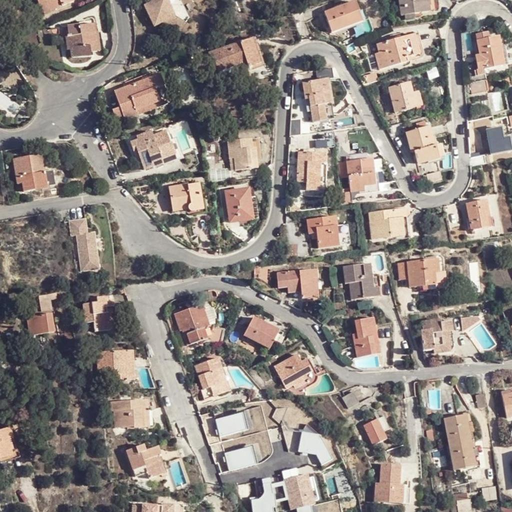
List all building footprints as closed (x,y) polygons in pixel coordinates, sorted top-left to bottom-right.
[(40,0),(42,5),(44,4),(48,12),(59,8),(58,6),(72,0),(40,0)] [(169,0),(155,0),(146,5),(157,26),(165,22),(180,34),(188,23),(177,14),(169,0)] [(183,0),(169,0),(177,14),(188,23),(192,19),(183,0)] [(433,0),(399,0),(402,17),(436,12),(433,0)] [(357,3),(325,14),(332,33),(363,22),(357,3)] [(80,24),(68,27),(70,36),(67,37),(70,50),(73,50),(75,57),(93,56),(92,52),(101,50),(95,23),(92,23),(92,20),(79,23),(80,24)] [(414,35),(377,45),(378,53),(375,54),(379,71),(410,62),(409,58),(416,56),(413,45),(416,44),(414,35)] [(477,71),(484,70),(501,67),(497,48),(501,48),(499,36),(476,41),(479,56),(474,57),(477,71)] [(232,53),(230,50),(208,57),(212,69),(216,67),(219,76),(237,70),(236,66),(246,63),(249,71),(260,67),(252,42),(239,46),(241,49),(232,53)] [(477,71),(479,80),(486,79),(484,70),(477,71)] [(130,80),(132,85),(151,79),(149,74),(130,80)] [(151,79),(132,85),(113,91),(119,106),(111,110),(116,123),(137,115),(135,110),(164,101),(167,99),(159,76),(151,79)] [(329,79),(304,84),(307,101),(311,100),(316,123),(337,119),(329,79)] [(479,80),(470,82),(471,93),(487,89),(486,79),(479,80)] [(409,84),(389,89),(395,114),(421,108),(418,92),(411,93),(409,84)] [(135,110),(137,115),(165,106),(164,101),(135,110)] [(511,124),(510,113),(499,115),(502,129),(511,127),(511,124)] [(349,128),(350,139),(368,138),(367,126),(349,128)] [(429,128),(407,134),(412,155),(414,154),(417,165),(440,159),(436,145),(434,145),(429,128)] [(131,143),(135,154),(139,153),(141,158),(145,170),(164,164),(163,160),(175,156),(166,133),(154,137),(153,132),(137,138),(138,141),(131,143)] [(227,145),(228,156),(234,156),(235,173),(260,172),(259,154),(262,153),(261,143),(227,145)] [(305,185),(305,193),(319,194),(320,166),(324,166),(325,156),(297,155),(296,184),(305,185)] [(15,161),(19,186),(25,184),(27,194),(37,192),(37,193),(49,190),(49,188),(57,187),(55,172),(48,173),(45,174),(42,156),(15,161)] [(369,160),(347,163),(351,194),(380,190),(378,175),(371,175),(369,160)] [(319,194),(305,193),(305,199),(325,200),(327,166),(324,166),(320,166),(319,194)] [(428,182),(441,178),(440,172),(426,175),(428,182)] [(188,185),(169,188),(173,212),(183,210),(185,214),(187,215),(190,216),(204,213),(199,185),(189,187),(188,185)] [(254,189),(225,194),(231,224),(258,219),(254,189)] [(487,201),(467,205),(472,231),(490,228),(488,218),(490,218),(487,201)] [(414,210),(404,211),(405,219),(410,219),(410,229),(416,228),(414,210)] [(405,219),(404,211),(376,214),(379,241),(416,237),(416,228),(410,229),(410,219),(405,219)] [(336,219),(308,221),(309,237),(316,236),(318,249),(339,248),(336,219)] [(81,221),(73,222),(75,236),(83,235),(81,221)] [(73,222),(65,223),(67,238),(74,237),(79,273),(97,270),(92,237),(89,238),(89,234),(83,235),(75,236),(73,222)] [(483,244),(484,251),(494,250),(493,243),(483,244)] [(283,244),(282,263),(296,262),(297,246),(283,244)] [(406,263),(409,280),(409,289),(435,285),(434,275),(438,275),(437,260),(406,263)] [(345,282),(349,281),(353,281),(356,298),(375,296),(372,273),(371,262),(344,265),(345,282)] [(400,281),(409,280),(406,263),(398,264),(400,281)] [(311,300),(323,296),(317,279),(321,278),(318,269),(281,282),(286,295),(295,293),(297,298),(306,294),(306,291),(308,290),(311,300)] [(372,273),(375,296),(381,295),(380,286),(382,286),(380,273),(372,273)] [(317,279),(323,296),(328,295),(321,278),(317,279)] [(51,295),(39,297),(42,313),(53,310),(52,302),(51,295)] [(90,304),(82,305),(84,324),(92,324),(93,333),(109,331),(107,315),(103,315),(103,309),(113,308),(112,298),(89,301),(90,304)] [(207,307),(177,315),(182,333),(185,332),(188,348),(212,341),(209,331),(214,329),(207,307)] [(35,318),(38,336),(55,333),(53,315),(35,318)] [(29,337),(38,336),(35,318),(27,319),(29,337)] [(358,339),(352,340),(356,357),(374,354),(371,338),(375,336),(372,318),(355,321),(357,333),(358,339)] [(266,330),(268,326),(253,319),(244,337),(270,350),(278,336),(266,330)] [(422,322),(423,331),(420,332),(421,337),(424,337),(425,342),(422,342),(424,352),(435,350),(435,353),(446,351),(446,344),(452,342),(451,331),(453,331),(452,321),(441,323),(440,319),(422,322)] [(285,335),(268,326),(266,330),(278,336),(284,339),(285,335)] [(453,331),(451,331),(452,342),(446,344),(446,351),(452,351),(456,345),(453,331)] [(115,382),(129,382),(128,352),(99,353),(100,376),(114,376),(115,382)] [(311,370),(306,359),(300,362),(296,355),(273,367),(285,390),(296,383),(298,387),(308,382),(306,378),(316,372),(314,369),(311,370)] [(308,358),(306,359),(311,370),(314,369),(314,368),(308,358)] [(217,372),(222,370),(219,359),(196,366),(204,390),(201,391),(204,401),(215,397),(213,391),(222,388),(217,372)] [(224,369),(222,370),(217,372),(222,388),(213,391),(215,397),(232,391),(224,369)] [(349,411),(354,408),(361,403),(353,391),(342,399),(349,411)] [(501,393),(506,418),(511,416),(511,394),(511,395),(510,391),(501,393)] [(477,409),(486,407),(483,394),(475,396),(477,409)] [(133,431),(145,431),(145,413),(148,412),(148,403),(111,403),(111,414),(115,414),(115,430),(133,429),(133,431)] [(145,413),(145,431),(151,430),(153,428),(154,424),(154,421),(151,413),(148,412),(145,413)] [(443,420),(452,472),(473,468),(470,451),(472,450),(468,432),(466,433),(462,416),(443,420)] [(372,448),(386,441),(382,434),(388,431),(383,418),(363,428),(372,448)] [(0,431),(0,459),(15,456),(16,460),(24,458),(19,436),(16,436),(13,427),(0,431)] [(156,458),(162,456),(159,448),(148,452),(146,446),(127,453),(137,479),(149,474),(151,481),(168,475),(163,460),(157,463),(156,458)] [(15,456),(0,459),(0,468),(9,466),(9,463),(16,460),(15,456)] [(374,502),(402,502),(402,484),(398,484),(399,464),(379,464),(378,483),(375,483),(374,502)] [(309,475),(286,480),(288,490),(289,497),(292,511),(316,505),(309,475)] [(272,489),(270,481),(255,484),(257,493),(265,491),(272,489)] [(483,500),(495,498),(493,490),(481,492),(483,500)] [(265,491),(257,493),(258,501),(267,499),(265,491)] [(267,499),(258,501),(260,511),(268,511),(267,507),(268,507),(267,499)] [(450,503),(451,511),(470,511),(468,499),(450,503)]
